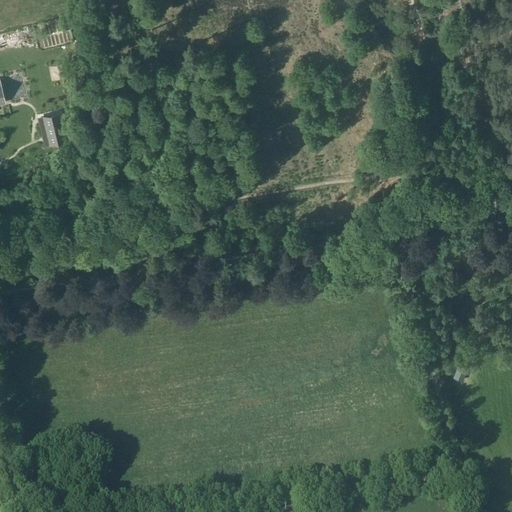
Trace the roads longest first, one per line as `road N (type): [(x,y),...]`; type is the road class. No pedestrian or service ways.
road 1 (track): [(0,234),(403,167),(422,150),(432,120),(413,0)]
road 2 (track): [(0,302),(392,248)]
road 3 (track): [(463,475),(392,248)]
road 4 (track): [(392,248),(511,230)]
